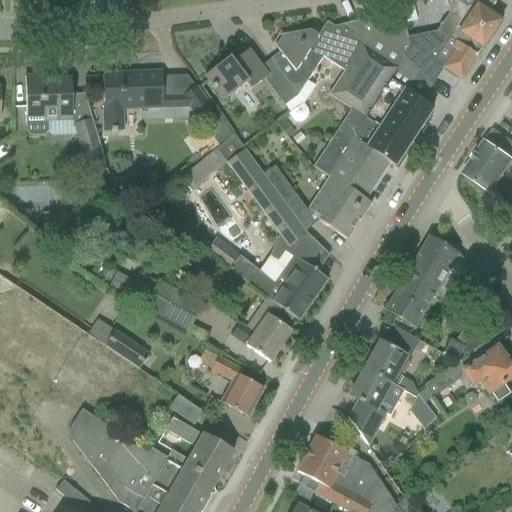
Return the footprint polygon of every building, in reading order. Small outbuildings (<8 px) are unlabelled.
[(441,23),(481,50),(500,23),(498,17),(489,11),(496,0),(444,0),(448,14),(441,23)] [(279,53),(269,61),(287,84),(297,97),(322,58),(344,72),(329,96),(351,111),(362,118),(401,58),(408,47),(407,39),(406,39),(401,11),(361,21),(333,28),(326,23),(317,37),(309,32),(282,36),(275,47),(277,50),(279,53)] [(443,69),(460,81),(481,50),(441,23),(435,32),(425,35),(427,45),(438,52),(432,60),(438,64),(444,67),(443,69)] [(216,93),(223,103),(246,87),(250,92),(268,78),(259,67),(247,52),(232,63),(229,58),(204,77),(216,93)] [(401,58),(362,118),(407,147),(432,109),(429,107),(428,101),(421,97),(427,88),(429,88),(431,86),(426,82),(427,81),(411,68),(401,58)] [(103,109),(102,109),(102,132),(124,132),(123,111),(162,110),(162,99),(161,73),(102,75),(103,109)] [(28,135),(30,137),(44,137),(49,133),(48,123),(72,122),(70,80),(46,81),(45,77),(24,77),(27,119),(28,135)] [(287,84),(274,94),(283,107),(297,97),(287,84)] [(195,89),(181,98),(183,101),(185,104),(188,109),(196,120),(211,110),(195,89)] [(304,105),(288,115),(294,122),(296,123),(299,123),(302,123),(306,120),(308,115),(308,111),(304,105)] [(351,111),(338,131),(388,164),(394,168),(407,147),(362,118),(351,111)] [(282,118),(275,124),(283,133),(289,128),(282,118)] [(201,132),(212,146),(230,134),(219,119),(201,132)] [(92,121),(74,126),(87,167),(93,166),(96,165),(98,173),(106,171),(104,162),(92,121)] [(232,138),(241,149),(257,138),(252,131),(242,138),(237,133),(232,138)] [(263,176),(261,177),(303,234),(304,233),(309,229),(318,223),(346,241),(369,205),(363,201),(381,174),(388,164),(338,131),(331,142),(313,169),(329,179),(306,212),(297,200),(273,168),(263,176)] [(484,203),(493,214),(501,208),(503,211),(508,206),(495,188),(511,161),(511,143),(493,131),(462,176),(490,195),(484,203)] [(299,133),(291,140),(296,146),(304,139),(299,133)] [(216,150),(226,164),(246,192),(253,201),(279,236),(287,248),(288,249),(305,236),(303,234),(261,177),(263,176),(244,149),(242,151),(241,149),(232,138),(216,150)] [(191,153),(181,162),(186,169),(197,160),(191,153)] [(189,187),(204,173),(195,163),(180,177),(189,187)] [(42,214),(42,231),(64,230),(63,213),(42,214)] [(434,295),(447,274),(471,293),(482,280),(456,255),(428,238),(404,279),(418,287),(420,284),(435,293),(434,295)] [(202,239),(196,246),(197,247),(218,263),(229,271),(239,258),(231,251),(217,240),(216,239),(211,246),(202,239)] [(239,258),(229,271),(266,299),(292,318),(298,322),(326,281),(317,275),(292,257),(291,259),(273,284),(259,273),(239,258)] [(116,273),(106,290),(141,310),(151,293),(116,273)] [(384,313),(413,330),(434,295),(435,293),(420,284),(418,287),(404,279),(384,313)] [(143,312),(186,335),(202,305),(159,282),(143,312)] [(240,325),(231,339),(253,353),(269,364),(290,333),(284,329),(292,318),(266,299),(246,329),(240,325)] [(363,371),(404,393),(415,398),(416,397),(416,396),(417,395),(412,384),(399,377),(418,342),(395,329),(394,330),(397,332),(388,349),(378,344),(363,371)] [(114,332),(104,347),(138,370),(149,356),(114,332)] [(450,343),(444,355),(455,361),(457,363),(458,364),(469,356),(462,350),(450,343)] [(425,385),(424,388),(425,390),(432,399),(460,380),(457,377),(462,373),(464,377),(471,386),(478,382),(487,395),(490,394),(496,403),(508,395),(502,385),(511,378),(511,363),(511,364),(511,363),(509,364),(506,360),(505,361),(498,350),(496,349),(474,364),(469,356),(458,364),(457,363),(425,385)] [(211,371),(209,376),(214,378),(215,375),(232,384),(220,405),(247,419),(262,390),(236,377),(239,370),(219,358),(211,371)] [(356,400),(346,419),(368,450),(386,416),(389,417),(404,393),(363,371),(349,396),(356,400)] [(169,410),(194,426),(201,414),(177,398),(169,410)] [(109,430),(81,412),(68,434),(73,441),(72,442),(119,504),(131,511),(198,511),(232,454),(172,419),(165,431),(194,448),(187,460),(170,451),(166,459),(151,450),(149,454),(109,430)] [(398,511),(368,466),(333,448),(315,438),(296,473),(308,480),(303,489),(321,499),(345,511),(398,511)] [(55,491),(73,506),(81,497),(62,482),(55,491)]
